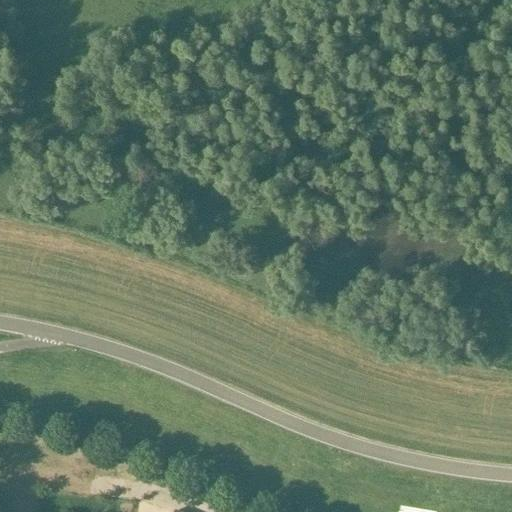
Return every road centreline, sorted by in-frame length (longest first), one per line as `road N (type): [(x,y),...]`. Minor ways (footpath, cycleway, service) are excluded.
road 1 (track): [(0,229),(135,259),(333,337),(511,382)]
road 2 (tertiary): [(511,471),(470,470),(336,438),(160,361),(72,337)]
